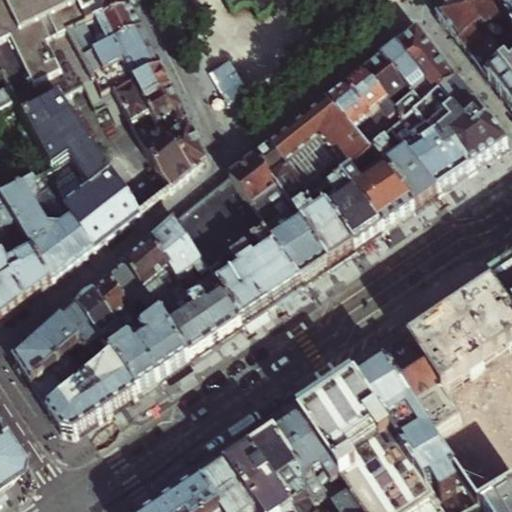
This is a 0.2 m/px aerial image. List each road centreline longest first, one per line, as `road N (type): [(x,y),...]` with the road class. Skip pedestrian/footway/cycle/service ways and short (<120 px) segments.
road 1 (tertiary): [(75,507),(511,215)]
road 2 (residential): [(0,356),(227,164)]
road 3 (residential): [(227,164),(144,0)]
road 4 (residential): [(0,392),(75,507)]
